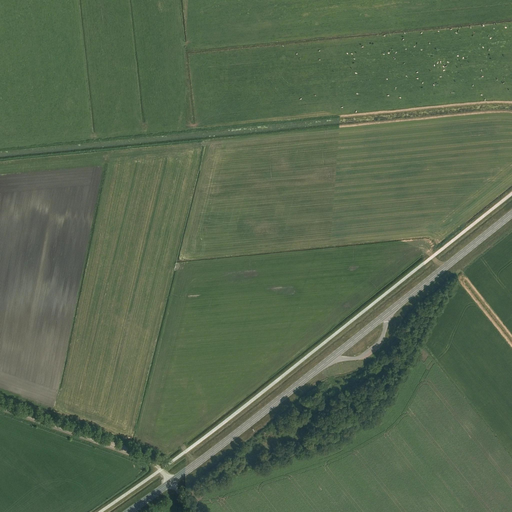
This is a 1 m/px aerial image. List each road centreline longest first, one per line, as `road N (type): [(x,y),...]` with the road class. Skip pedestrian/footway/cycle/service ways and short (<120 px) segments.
road 1 (primary): [(128,511),(511,213)]
road 2 (track): [(160,470),(0,406)]
